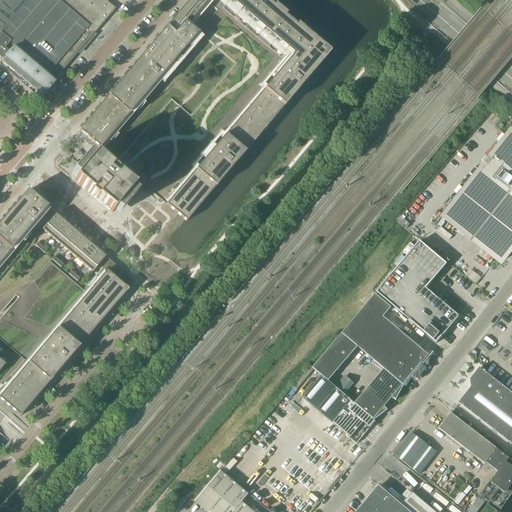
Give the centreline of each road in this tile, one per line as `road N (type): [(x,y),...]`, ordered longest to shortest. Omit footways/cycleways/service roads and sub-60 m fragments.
road 1 (unclassified): [(326,511),(511,283)]
road 2 (residential): [(0,471),(151,294)]
road 3 (unknown): [(511,291),(435,228),(427,212),(479,140)]
road 4 (residential): [(43,123),(148,0)]
road 5 (secondary): [(420,0),(511,80)]
